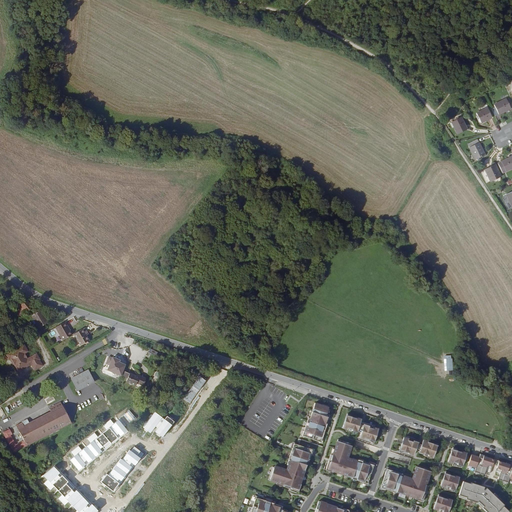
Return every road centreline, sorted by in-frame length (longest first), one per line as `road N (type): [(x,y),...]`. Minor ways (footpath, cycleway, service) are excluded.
road 1 (track): [(511,229),(434,113),(391,66),(295,15),(232,0)]
road 2 (unclassified): [(0,267),(60,305),(267,373)]
road 3 (track): [(0,403),(128,327)]
road 4 (residential): [(267,373),(396,416)]
road 5 (residential): [(396,416),(511,454)]
